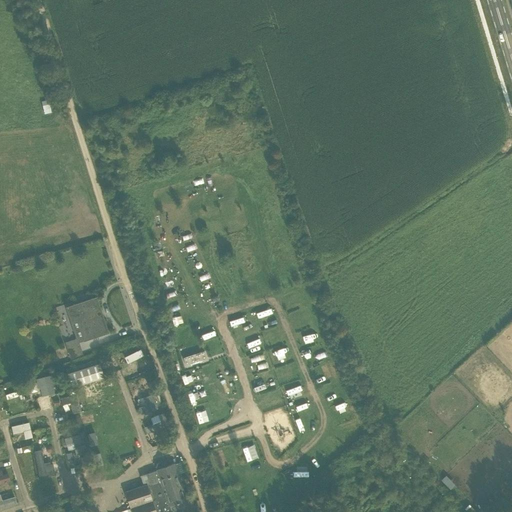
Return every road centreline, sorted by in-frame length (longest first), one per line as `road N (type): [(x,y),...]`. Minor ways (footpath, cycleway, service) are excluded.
road 1 (track): [(122,272),(35,0)]
road 2 (unclassified): [(205,511),(122,272)]
